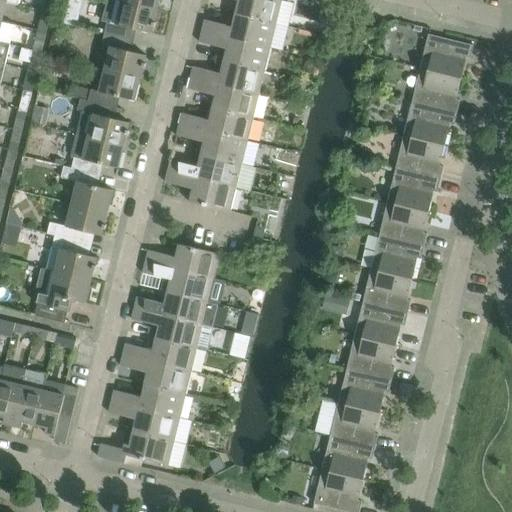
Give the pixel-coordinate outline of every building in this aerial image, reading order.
[(47,0),(45,0),(43,11),(51,13),(54,2),(47,0)] [(82,14),(85,0),(75,0),(72,12),(82,14)] [(107,22),(104,33),(128,39),(131,28),(151,33),(153,26),(155,26),(156,22),(154,21),(157,10),(121,2),(114,0),(107,0),(102,21),(107,22)] [(114,0),(121,2),(157,10),(159,0),(114,0)] [(237,0),(234,14),(276,24),(282,0),(280,0),(237,0)] [(43,11),(40,22),(48,24),(51,13),(43,11)] [(77,27),(80,15),(62,11),(60,22),(77,27)] [(204,19),(201,30),(271,48),(276,24),(234,14),(231,26),(204,19)] [(0,42),(10,44),(15,25),(2,21),(0,21),(0,42)] [(226,48),(223,61),(265,71),(271,48),(201,30),(199,42),(226,48)] [(110,47),(105,69),(141,78),(143,66),(145,67),(146,63),(144,62),(146,55),(126,50),(128,39),(104,33),(102,45),(110,47)] [(428,34),(420,67),(461,77),(466,57),(470,58),(473,45),(428,34)] [(55,35),(52,37),(51,42),(53,45),(57,46),(61,44),(62,39),(60,36),(55,35)] [(36,39),(33,50),(41,52),(44,41),(36,39)] [(10,44),(0,42),(0,63),(5,64),(10,44)] [(36,72),(41,52),(33,50),(28,70),(36,72)] [(193,66),(190,77),(259,94),(265,71),(223,61),(220,73),(193,66)] [(456,99),(461,77),(420,67),(412,101),(457,112),(460,100),(456,99)] [(91,89),(88,100),(112,107),(115,96),(135,101),(141,78),(105,69),(99,91),(91,89)] [(28,70),(23,90),(32,92),(36,72),(28,70)] [(214,95),(211,107),(254,118),(259,94),(190,77),(187,88),(214,95)] [(27,112),(32,92),(23,90),(18,109),(27,112)] [(77,133),(88,136),(125,145),(127,134),(129,134),(130,130),(128,130),(130,122),(110,118),(112,107),(88,100),(80,99),(77,110),(82,111),(77,133)] [(454,125),(457,112),(412,101),(404,134),(445,145),(450,124),(454,125)] [(181,113),(179,124),(248,141),(254,118),(211,107),(209,119),(181,113)] [(22,131),(27,112),(18,109),(13,129),(22,131)] [(203,142),(200,154),(242,164),(248,141),(179,124),(176,135),(203,142)] [(19,142),(22,131),(13,129),(11,140),(19,142)] [(77,134),(71,156),(74,157),(71,168),(96,174),(99,163),(120,168),(125,145),(77,134)] [(440,166),(445,145),(404,134),(396,168),(441,179),(444,167),(440,166)] [(370,151),(360,149),(358,156),(368,158),(370,151)] [(170,159),(167,170),(236,187),(242,164),(200,154),(197,166),(170,159)] [(6,158),(4,169),(12,171),(15,160),(6,158)] [(96,174),(71,168),(64,166),(61,177),(77,181),(72,204),(109,213),(114,190),(94,185),(96,174)] [(437,192),(441,179),(396,168),(387,201),(429,212),(434,191),(437,192)] [(4,169),(1,180),(10,182),(12,171),(4,169)] [(231,211),(236,187),(167,170),(165,182),(192,188),(189,201),(231,211)] [(423,233),(429,212),(387,201),(379,235),(424,246),(427,233),(423,233)] [(47,233),(55,235),(81,242),(83,231),(104,235),(105,228),(107,228),(108,224),(106,224),(109,213),(72,204),(66,226),(50,222),(47,233)] [(355,215),(348,213),(346,221),(353,222),(355,215)] [(81,242),(55,235),(52,246),(47,269),(91,280),(94,268),(96,269),(98,257),(78,253),(81,242)] [(421,259),(424,246),(379,235),(371,269),(412,279),(417,258),(421,259)] [(214,278),(220,254),(178,244),(175,257),(148,250),(145,261),(214,278)] [(339,247),(333,245),(330,257),(342,260),(343,254),(339,247)] [(167,291),(219,304),(221,304),(227,281),(214,278),(145,261),(142,272),(170,279),(167,291)] [(42,293),(37,316),(65,323),(68,311),(70,311),(72,299),(85,302),(91,280),(47,269),(43,268),(38,292),(42,293)] [(407,299),(412,279),(371,269),(363,302),(408,313),(411,300),(407,299)] [(136,296),(134,308),(203,325),(214,327),(219,304),(167,291),(164,303),(136,296)] [(323,308),(332,310),(336,296),(326,293),(323,308)] [(354,293),(353,299),(360,301),(362,295),(354,293)] [(405,326),(408,313),(363,302),(355,336),(396,346),(401,325),(405,326)] [(155,338),(197,348),(209,351),(215,327),(134,308),(131,319),(158,325),(155,338)] [(256,327),(259,315),(249,312),(246,324),(256,327)] [(0,334),(11,337),(13,331),(15,323),(0,319),(0,334)] [(36,328),(24,325),(22,333),(34,336),(36,328)] [(48,331),(36,328),(34,336),(46,339),(48,331)] [(76,338),(57,333),(55,341),(55,343),(74,348),(76,338)] [(391,366),(396,346),(355,336),(346,369),(391,380),(395,367),(391,366)] [(197,348),(155,338),(152,350),(125,343),(122,354),(192,371),(197,348)] [(147,372),(144,384),(186,395),(192,371),(122,354),(120,365),(147,372)] [(12,425),(22,385),(26,369),(5,364),(1,380),(0,383),(0,415),(4,416),(3,423),(12,425)] [(26,369),(22,385),(12,425),(21,427),(23,421),(35,424),(43,390),(47,375),(26,369)] [(388,392),(391,380),(346,369),(338,403),(379,413),(385,391),(388,392)] [(186,395),(144,384),(141,396),(114,390),(111,401),(180,418),(186,395)] [(69,427),(71,419),(77,393),(65,390),(64,395),(43,390),(35,424),(46,427),(45,433),(55,435),(57,424),(69,427)] [(135,419),(132,431),(174,441),(180,418),(111,401),(108,412),(135,419)] [(374,433),(379,413),(338,403),(330,436),(375,447),(378,434),(374,433)] [(122,449),(101,443),(97,456),(140,467),(142,459),(169,465),(174,441),(132,431),(129,445),(124,444),(122,449)] [(372,459),(375,447),(330,436),(322,470),(363,480),(368,458),(372,459)] [(358,500),(363,480),(322,470),(314,503),(350,511),(359,511),(362,501),(358,500)] [(294,496),(292,503),(302,506),(303,499),(294,496)]
